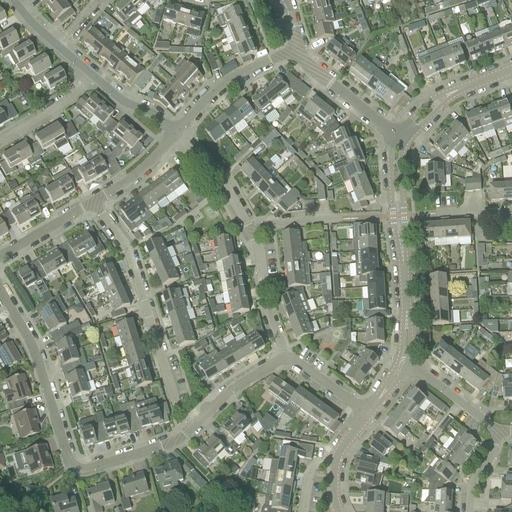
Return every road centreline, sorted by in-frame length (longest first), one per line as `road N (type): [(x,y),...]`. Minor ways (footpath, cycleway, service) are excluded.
road 1 (residential): [(196,423),(171,443),(71,467),(32,348),(0,292)]
road 2 (residential): [(196,423),(173,401),(128,250),(93,202)]
road 3 (residential): [(404,363),(397,140)]
road 4 (residential): [(173,136),(213,90),(297,50)]
road 5 (residential): [(397,140),(437,102),(511,70)]
road 6 (residential): [(397,140),(297,50)]
road 7 (residential): [(285,358),(264,305),(250,231)]
road 8 (residential): [(250,231),(224,186),(173,136)]
